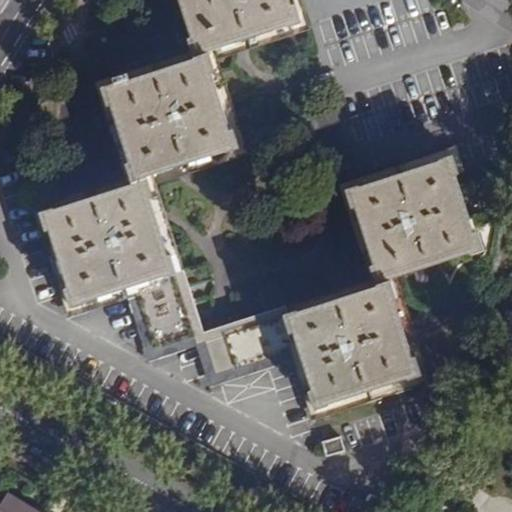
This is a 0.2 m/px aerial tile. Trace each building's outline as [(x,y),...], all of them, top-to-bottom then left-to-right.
[(197,60),(211,53),(288,28),(290,30),(304,25),(297,5),(294,6),(292,0),(181,0),(193,39),(190,40),(197,60)] [(217,74),(211,53),(197,60),(133,81),(131,74),(115,79),(117,84),(103,88),(109,107),(114,107),(132,162),(128,164),(134,185),(57,211),(56,208),(42,213),(48,234),(52,232),(55,241),(70,288),(66,289),(73,310),(87,306),(86,303),(134,288),(155,352),(205,333),(186,272),(180,273),(175,256),(172,256),(153,199),(155,197),(149,177),(226,152),(227,154),(242,149),(238,136),(236,130),(233,131),(215,76),(217,74)] [(334,105),(238,136),(242,149),(245,156),(323,131),(342,192),(348,191),(361,186),(334,105)] [(440,162),(361,186),(348,191),(354,210),(358,209),(376,265),(372,267),(377,286),(393,280),(471,255),(472,257),(485,252),(479,232),(476,233),(458,176),(461,174),(454,154),(440,159),(440,162)] [(224,326),(237,368),(300,347),(313,390),(311,391),(317,411),(331,406),(330,404),(409,378),(410,381),(423,376),(417,356),(415,357),(397,301),(399,300),(393,280),(377,286),(301,312),(299,310),(289,313),(287,305),(224,326)] [(224,326),(205,333),(218,374),(237,368),(224,326)] [(328,458),(348,452),(343,436),(323,442),(328,458)] [(4,503),(0,500),(0,511),(37,511),(9,494),(4,503)]
